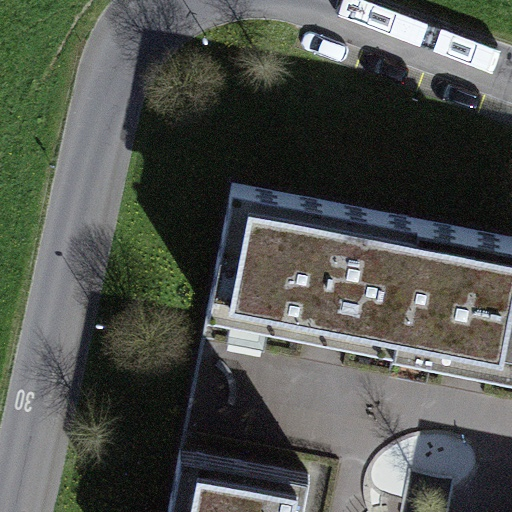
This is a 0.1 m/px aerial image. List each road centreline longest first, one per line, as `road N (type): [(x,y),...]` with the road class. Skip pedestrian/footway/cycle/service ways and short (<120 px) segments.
road 1 (residential): [(173,0),(141,25),(114,77),(19,511)]
road 2 (residential): [(511,72),(308,0)]
